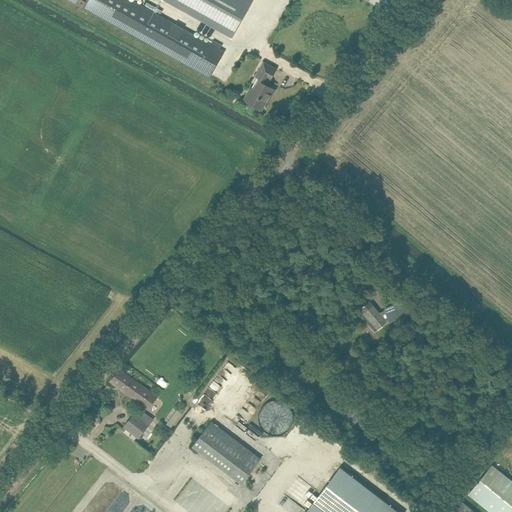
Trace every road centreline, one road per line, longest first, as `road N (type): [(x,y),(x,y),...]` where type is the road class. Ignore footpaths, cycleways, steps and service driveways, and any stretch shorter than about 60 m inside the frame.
road 1 (tertiary): [(0,502),(280,150)]
road 2 (unclassified): [(511,345),(280,150)]
road 3 (tertiary): [(280,150),(414,0)]
